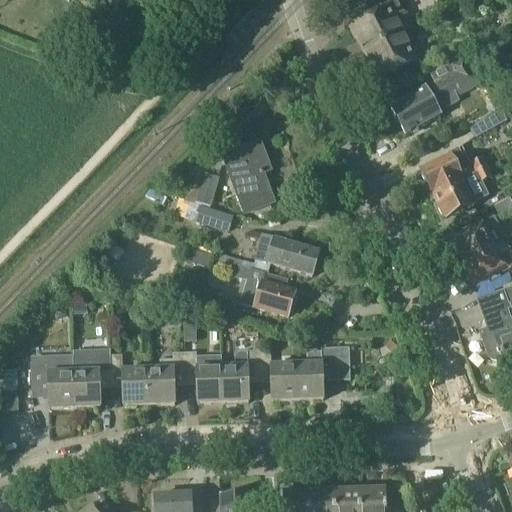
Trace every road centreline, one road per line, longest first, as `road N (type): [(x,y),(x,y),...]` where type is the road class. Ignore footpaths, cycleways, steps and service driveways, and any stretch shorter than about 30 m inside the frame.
road 1 (residential): [(0,492),(114,455),(422,446),(461,438)]
road 2 (residential): [(461,438),(458,397),(319,77)]
road 3 (track): [(0,255),(252,0)]
